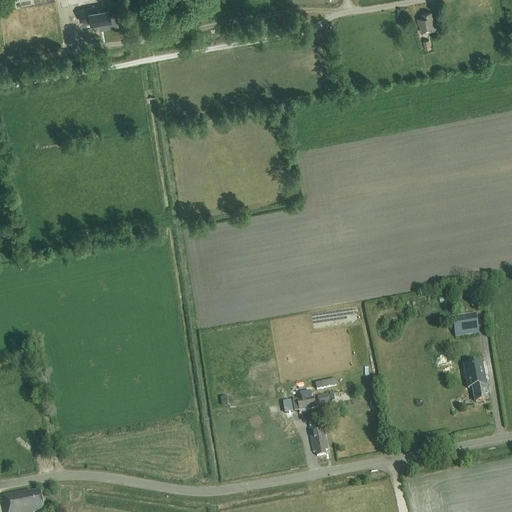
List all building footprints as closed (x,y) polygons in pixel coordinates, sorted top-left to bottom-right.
[(97,7),(78,10),(80,21),(90,19),(91,26),(99,24),(100,30),(106,29),(119,27),(117,15),(116,15),(110,16),(109,8),(101,9),(100,6),(97,7)] [(433,21),(432,13),(421,15),(422,19),(417,19),(418,26),(420,25),(421,33),(438,30),(436,21),(433,21)] [(431,48),(429,39),(423,41),(425,49),(431,48)] [(456,298),(469,296),(468,288),(455,290),(456,298)] [(472,308),(481,307),(479,288),(470,290),(472,308)] [(479,335),(476,314),(452,317),(455,338),(479,335)] [(471,380),(466,381),(468,390),(473,389),(476,403),(488,401),(485,386),(486,386),(483,366),(468,369),(471,380)] [(378,390),(367,392),(368,395),(369,399),(379,397),(379,392),(378,390)] [(330,404),(328,395),(318,397),(319,406),(330,404)] [(314,398),(292,402),(294,412),(316,408),(314,398)] [(314,423),(315,429),(309,430),(314,453),(316,453),(317,457),(326,455),(325,452),(328,450),(324,427),(321,427),(320,423),(314,423)] [(42,504),(43,503),(42,499),(40,498),(39,491),(28,493),(28,491),(3,495),(6,511),(39,511),(43,511),(42,504)]
